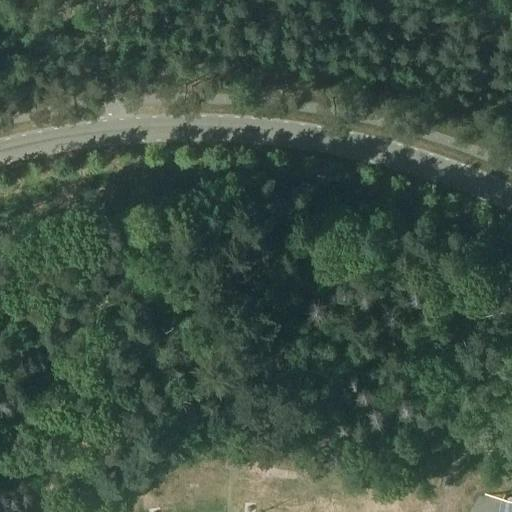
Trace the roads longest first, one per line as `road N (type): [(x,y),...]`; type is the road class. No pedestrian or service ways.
road 1 (track): [(101,0),(511,24)]
road 2 (tertiary): [(121,130),(285,133),(420,162),(511,197)]
road 3 (unclassified): [(121,130),(101,0)]
road 4 (tertiary): [(0,151),(121,130)]
